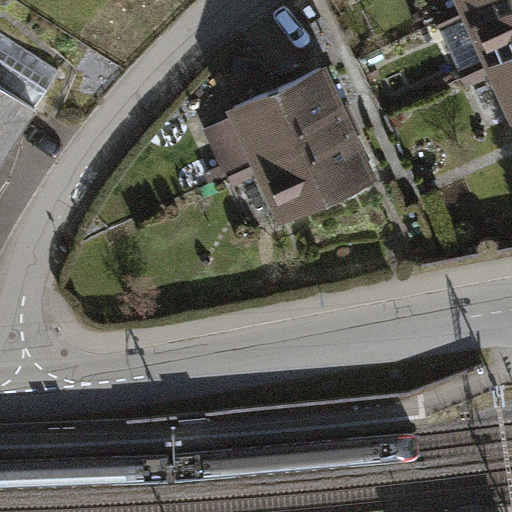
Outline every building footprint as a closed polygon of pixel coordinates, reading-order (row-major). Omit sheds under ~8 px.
[(511,0),(490,0),(470,10),(472,14),(442,28),(461,69),(490,56),(493,62),(511,52),(511,0)] [(465,0),(470,10),(490,0),(465,0)] [(0,165),(61,71),(0,32),(0,165)] [(511,52),(493,62),(511,104),(511,52)] [(321,67),(236,106),(261,160),(346,121),(321,67)] [(346,121),(261,160),(284,214),(372,175),(346,121)]
